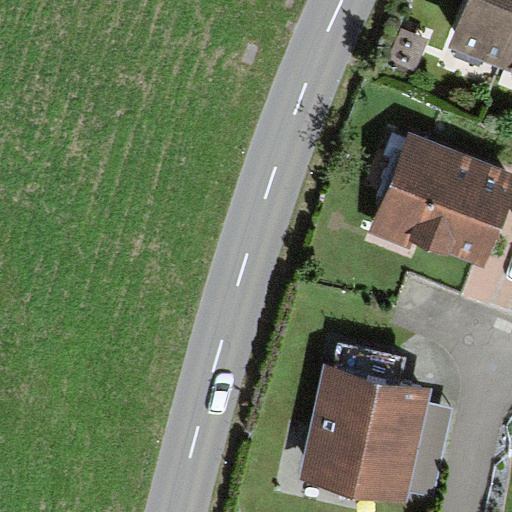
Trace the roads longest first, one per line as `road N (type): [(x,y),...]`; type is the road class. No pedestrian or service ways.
road 1 (tertiary): [(180,511),(265,201),(348,0)]
road 2 (residential): [(511,347),(387,318)]
